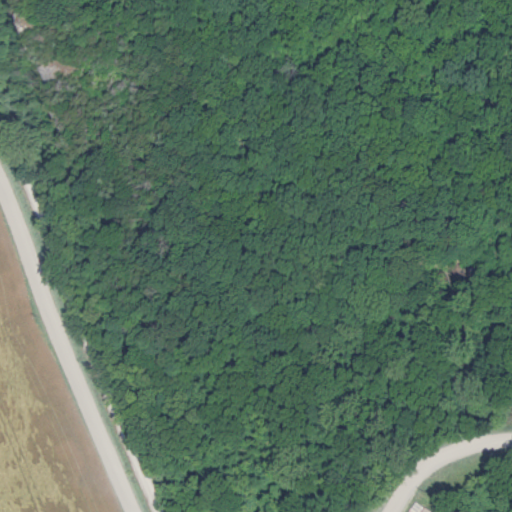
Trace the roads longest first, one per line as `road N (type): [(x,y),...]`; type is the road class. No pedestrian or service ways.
road 1 (residential): [(133,511),(0,213)]
road 2 (residential): [(511,436),(423,463),(384,511)]
